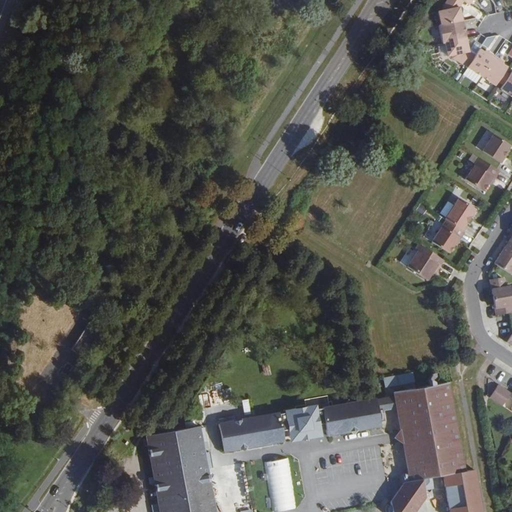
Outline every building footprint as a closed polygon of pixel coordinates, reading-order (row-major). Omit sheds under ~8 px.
[(464,1),(461,0),(448,0),(443,9),(443,11),(438,12),(441,25),(462,21),(459,8),(464,1)] [(441,25),(439,26),(442,43),(445,43),(466,38),(462,21),(441,25)] [(453,59),(467,68),(474,56),(468,52),(466,38),(445,43),(447,56),(452,55),(453,59)] [(474,56),(467,68),(480,77),(494,56),(488,52),(486,55),(484,53),(479,49),(474,56)] [(494,56),(480,77),(495,86),(497,82),(504,72),(507,68),(502,65),(499,63),(501,60),(494,56)] [(500,89),(511,96),(511,71),(509,75),(502,85),(500,89)] [(497,82),(500,84),(507,73),(504,72),(497,82)] [(507,73),(500,84),(502,85),(509,75),(507,73)] [(510,146),(493,135),(483,151),(501,163),(505,157),(503,156),(510,146)] [(494,178),(499,171),(479,158),(466,179),(483,190),(493,177),(494,178)] [(459,199),(446,220),(462,230),(467,223),(471,217),(475,209),(459,199)] [(416,211),(423,215),(427,208),(420,204),(416,211)] [(448,252),(454,243),(462,231),(462,230),(446,220),(432,241),(448,252)] [(456,244),(464,232),(462,231),(454,243),(456,244)] [(511,243),(509,241),(495,263),(510,273),(511,270),(511,243)] [(436,273),(444,260),(419,244),(415,250),(418,252),(408,267),(427,280),(433,271),(436,273)] [(489,279),(491,289),(496,315),(508,313),(511,311),(511,297),(510,286),(506,286),(505,279),(502,278),(489,279)] [(88,322),(70,349),(81,357),(99,329),(88,322)] [(405,382),(403,373),(384,377),(386,386),(405,382)] [(447,381),(395,390),(398,408),(401,427),(400,427),(402,440),(404,440),(411,479),(404,480),(389,500),(391,511),(410,511),(424,494),(421,477),(463,470),(447,381)] [(511,392),(498,384),(490,396),(502,405),(511,392)] [(395,395),(376,398),(378,411),(398,408),(395,395)] [(314,408),(317,423),(325,422),(326,428),(327,434),(380,425),(376,398),(314,408)] [(313,407),(288,411),(290,428),(282,429),(283,435),(291,434),(292,438),(318,433),(318,429),(326,428),(325,422),(317,423),(314,408),(313,407)] [(218,422),(223,449),(283,439),(283,435),(282,429),(290,428),(288,411),(279,412),(218,422)] [(212,511),(205,466),(202,450),(198,423),(166,428),(146,432),(160,511),(212,511)] [(208,449),(202,450),(205,466),(211,465),(208,449)]
